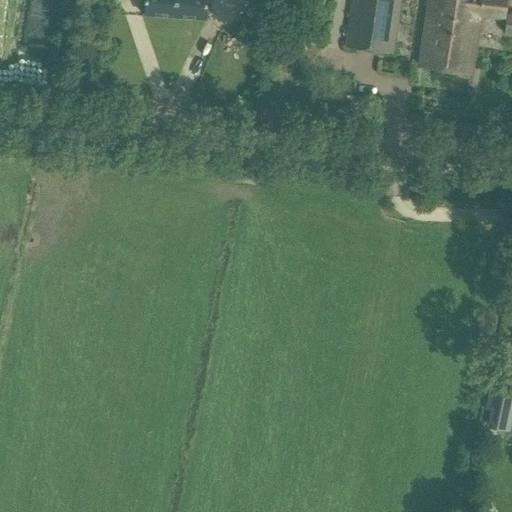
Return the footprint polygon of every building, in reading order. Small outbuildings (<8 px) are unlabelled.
[(144,0),(144,14),(176,17),(176,0),(144,0)] [(207,0),(176,0),(176,17),(206,19),(207,0)] [(352,0),(346,47),(393,54),(400,0),(352,0)] [(505,19),(506,0),(428,0),(419,65),(471,73),(479,18),(505,19)] [(296,25),(284,38),(289,56),(309,60),(320,44),(312,28),(296,25)] [(491,411),(488,426),(509,430),(511,414),(511,373),(493,370),(485,409),(491,411)]
